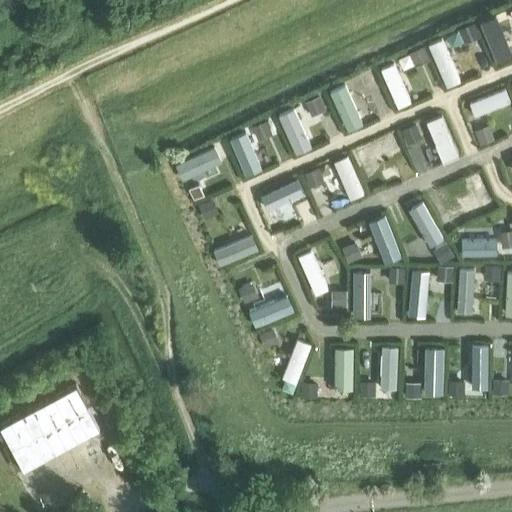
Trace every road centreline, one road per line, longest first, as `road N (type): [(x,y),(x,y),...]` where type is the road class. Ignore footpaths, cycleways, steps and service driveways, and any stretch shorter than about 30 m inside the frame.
road 1 (residential): [(279,248),(248,187),(450,100)]
road 2 (residential): [(511,329),(338,333),(315,326),(279,248)]
road 3 (residential): [(279,248),(477,160)]
road 4 (unclassified): [(312,511),(511,486)]
